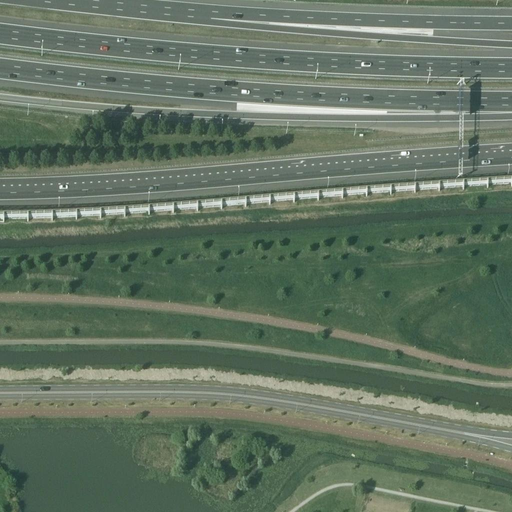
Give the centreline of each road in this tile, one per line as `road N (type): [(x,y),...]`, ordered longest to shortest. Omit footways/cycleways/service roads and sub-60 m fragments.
road 1 (motorway): [(511,68),(244,59),(0,34)]
road 2 (motorway): [(0,69),(219,91),(511,104)]
road 3 (motorway): [(0,190),(511,155)]
road 4 (motorway): [(0,102),(401,119),(511,110)]
road 5 (secondary): [(0,393),(260,397),(463,433)]
road 6 (motorway): [(511,45),(209,15)]
road 7 (motorway): [(511,22),(209,15)]
road 8 (motorway): [(209,15),(58,0)]
